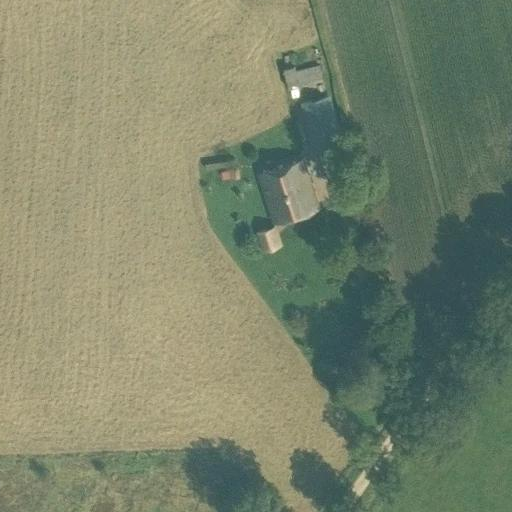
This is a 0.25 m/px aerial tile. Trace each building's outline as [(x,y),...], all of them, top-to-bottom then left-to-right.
[(296,70),(299,82),(322,75),(319,64),(296,70)] [(299,82),(296,70),(295,65),(282,68),(287,85),(299,82)] [(303,103),(315,155),(340,149),(327,97),(303,103)] [(260,173),(275,221),(317,208),(303,160),(260,173)] [(230,170),(231,177),(240,176),(239,168),(230,170)] [(330,360),(343,378),(369,360),(357,342),(330,360)]
